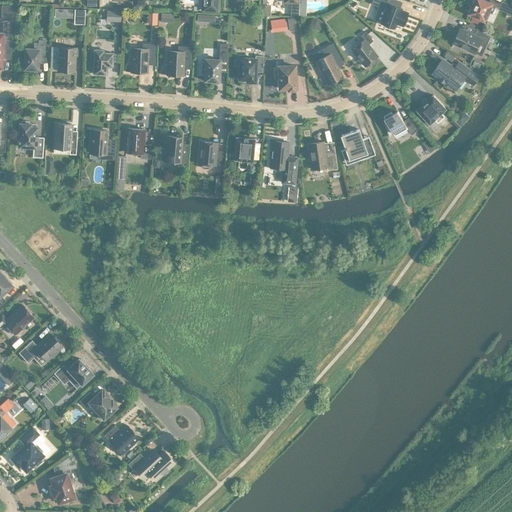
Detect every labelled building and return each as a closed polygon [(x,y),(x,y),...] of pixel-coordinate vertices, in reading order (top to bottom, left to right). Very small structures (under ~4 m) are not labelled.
[(203,0),(203,10),(217,11),(217,0),(203,0)] [(396,24),(403,26),(408,13),(401,10),(402,9),(394,6),(396,1),(394,0),(373,0),(372,4),(386,9),(381,24),(394,29),(396,24)] [(491,5),(500,9),(502,3),(501,2),(500,2),(495,0),(490,0),(489,3),(482,0),(475,0),(470,13),(484,20),(485,19),(487,20),(490,13),(488,12),(491,5)] [(502,3),(500,9),(511,14),(511,5),(502,1),(501,2),(502,3)] [(3,7),(2,18),(2,20),(4,20),(11,20),(12,20),(12,19),(12,7),(13,7),(13,6),(11,6),(4,6),(3,6),(3,7)] [(74,24),(84,24),(85,10),(75,10),(74,24)] [(287,19),(289,31),(297,30),(295,18),(287,19)] [(313,18),(309,26),(319,30),(323,22),(313,18)] [(481,42),(487,45),(491,35),(477,29),(474,35),(460,29),(453,43),(475,53),(481,42)] [(368,45),(373,41),(365,32),(360,36),(364,40),(352,50),(365,67),(377,57),(368,45)] [(39,55),(45,55),(45,40),(39,40),(38,43),(34,43),(34,49),(25,48),(24,69),(38,70),(39,55)] [(505,42),(502,48),(508,51),(511,46),(505,42)] [(149,62),(155,62),(155,45),(142,44),(142,49),(132,48),(131,72),(147,73),(148,64),(149,63),(149,62)] [(337,64),(342,61),(333,44),(321,50),(325,56),(316,61),(328,84),(342,77),(337,67),(338,65),(337,64)] [(75,56),(77,56),(77,48),(57,47),(57,55),(59,55),(58,71),(74,72),(75,56)] [(185,64),(191,65),(191,47),(178,47),(178,52),(168,51),(167,75),(183,76),(184,67),(185,66),(185,64)] [(102,50),(94,50),(94,57),(92,57),(92,66),(93,66),(93,73),(95,74),(95,75),(104,75),(104,74),(106,74),(106,63),(112,64),(112,53),(102,53),(102,50)] [(448,52),(445,56),(452,61),(455,57),(448,52)] [(255,72),(262,72),(263,56),(255,56),(255,59),(247,59),(247,56),(237,55),(236,65),(240,65),(239,79),(247,79),(247,82),(255,82),(255,72)] [(219,82),(220,60),(205,59),(205,65),(203,65),(202,73),(204,73),(204,81),(209,81),(209,83),(217,83),(218,82),(219,82)] [(463,78),(472,85),(479,76),(460,63),(456,68),(453,65),(452,67),(443,61),(434,73),(440,77),(439,78),(446,83),(447,82),(455,88),(463,78)] [(294,88),(296,88),(294,66),(278,67),(278,70),(275,70),(276,78),(279,78),(279,89),(288,88),(288,90),(294,90),(294,88)] [(444,117),(441,113),(446,109),(433,95),(427,101),(424,104),(423,104),(424,104),(417,110),(421,114),(418,117),(427,126),(430,124),(435,119),(438,123),(444,117)] [(461,110),(453,119),(461,127),(470,117),(461,110)] [(403,122),(398,112),(393,115),(391,112),(384,117),(385,119),(388,123),(385,125),(385,124),(384,124),(389,137),(390,137),(390,136),(394,134),(395,136),(407,129),(411,134),(418,129),(410,118),(403,122)] [(31,124),(28,124),(29,122),(22,121),(21,123),(19,123),(18,140),(17,140),(17,142),(18,142),(18,147),(35,148),(35,150),(43,151),(43,138),(36,138),(37,127),(30,126),(31,124)] [(76,142),(71,142),(72,124),(55,123),(54,148),(70,149),(69,154),(76,155),(76,142)] [(151,145),(143,144),(144,130),(127,128),(126,153),(141,154),(140,158),(150,159),(151,145)] [(364,144),(358,129),(350,132),(351,135),(343,138),(346,147),(344,147),(344,149),(341,151),(344,160),(358,155),(360,160),(375,155),(370,141),(364,144)] [(108,141),(107,139),(108,131),(91,130),(89,153),(100,154),(99,159),(114,160),(115,143),(108,142),(108,141)] [(188,148),(181,148),(182,135),(173,134),(173,136),(164,135),(162,160),(172,161),(171,165),(178,165),(178,166),(186,166),(188,148)] [(246,167),(247,161),(252,161),(252,159),(254,142),(254,140),(254,139),(253,139),(237,138),(237,137),(236,137),(236,138),(234,153),(234,159),(239,160),(238,166),(240,168),(244,168),(246,167)] [(218,151),(217,150),(217,143),(200,141),(198,164),(202,165),(202,167),(203,168),(209,169),(211,167),(211,165),(215,166),(215,165),(222,165),(223,152),(222,152),(218,152),(218,151)] [(286,183),(294,184),(297,158),(287,157),(288,143),(272,141),(272,150),(270,150),(269,157),(271,158),(270,167),(276,168),(276,169),(283,170),(283,168),(285,169),(286,183)] [(254,142),(252,159),(258,160),(260,143),(254,142)] [(325,152),(324,142),(307,144),(308,152),(306,152),(308,161),(310,160),(311,169),(326,167),(327,170),(337,169),(335,153),(328,154),(325,152)] [(118,156),(115,190),(124,190),(126,156),(118,156)] [(0,305),(5,301),(0,296),(11,285),(0,273),(0,305)] [(22,328),(34,317),(23,305),(17,311),(12,316),(12,315),(6,320),(2,315),(0,316),(0,330),(6,325),(15,335),(16,334),(17,335),(23,329),(22,328)] [(51,334),(37,347),(32,341),(19,353),(28,363),(37,354),(40,354),(46,361),(51,356),(54,356),(57,353),(57,351),(62,346),(59,343),(59,341),(56,337),(54,337),(51,334)] [(79,359),(79,358),(78,359),(67,370),(63,365),(54,373),(58,378),(63,374),(76,388),(80,384),(81,385),(82,384),(92,375),(93,374),(93,373),(92,374),(79,359)] [(35,388),(30,393),(35,397),(39,392),(35,388)] [(117,405),(116,404),(112,399),(110,401),(107,397),(108,396),(104,390),(102,392),(101,391),(94,398),(89,393),(80,401),(85,407),(90,403),(98,411),(95,413),(101,419),(103,417),(104,418),(116,407),(115,406),(117,405)] [(45,396),(40,401),(48,410),(53,405),(45,396)] [(8,399),(1,405),(7,411),(14,405),(8,399)] [(0,408),(0,407),(0,438),(11,429),(0,417),(5,413),(0,408)] [(110,441),(120,452),(125,447),(127,447),(129,449),(139,439),(126,425),(121,430),(119,430),(115,425),(104,436),(109,441),(110,441)] [(33,428),(20,440),(26,446),(11,459),(19,468),(21,466),(26,472),(32,466),(34,468),(42,461),(41,459),(43,456),(41,453),(42,451),(37,445),(35,447),(31,442),(39,435),(33,428)] [(148,473),(155,481),(175,463),(170,458),(169,456),(168,456),(164,451),(159,456),(159,455),(158,456),(159,456),(157,458),(152,452),(144,459),(140,454),(129,464),(134,470),(135,469),(143,478),(148,473)] [(73,481),(70,469),(76,467),(72,455),(63,461),(66,469),(61,471),(62,475),(51,478),(58,502),(67,500),(68,503),(77,501),(74,492),(72,493),(69,482),(73,481)] [(117,477),(113,481),(116,485),(121,481),(117,477)] [(116,494),(111,497),(115,504),(120,501),(116,494)]
